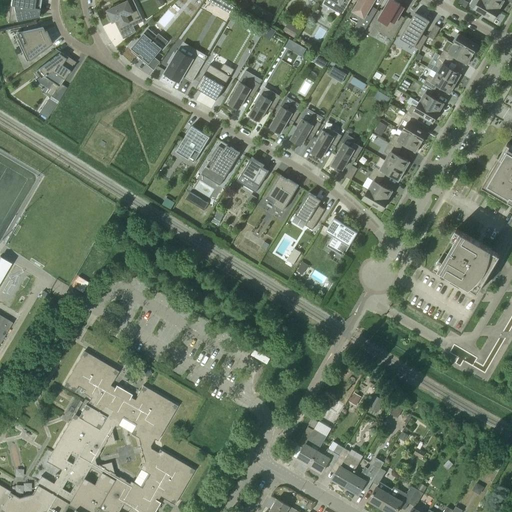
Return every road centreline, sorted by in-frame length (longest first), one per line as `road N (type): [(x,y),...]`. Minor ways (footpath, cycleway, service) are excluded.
road 1 (residential): [(394,249),(316,180),(112,65)]
road 2 (residential): [(511,47),(394,249)]
